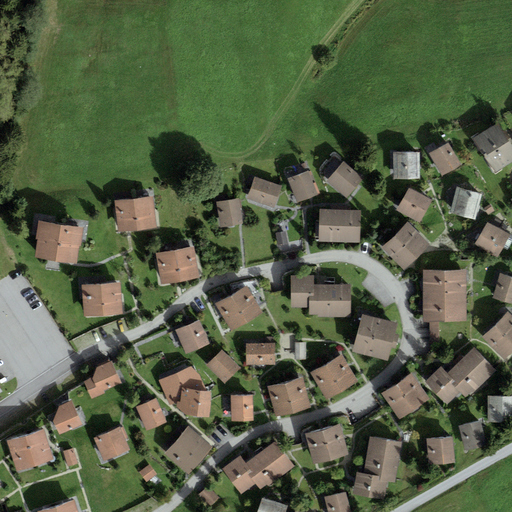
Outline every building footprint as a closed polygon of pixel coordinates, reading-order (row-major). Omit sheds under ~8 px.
[(511,142),(499,122),(473,139),(495,172),(511,161),(511,142)] [(449,144),(430,154),(442,176),(461,166),(449,144)] [(420,152),(393,152),(393,179),(419,180),(420,152)] [(364,178),(343,162),(327,182),(347,198),(364,178)] [(308,171),(288,179),(297,202),(317,194),(308,171)] [(282,186),(254,176),(247,197),(275,207),(282,186)] [(482,194),(457,187),(450,213),(475,220),(482,194)] [(420,194),(409,188),(397,211),(421,223),(433,200),(420,194)] [(153,198),(115,202),(118,231),(156,227),(153,198)] [(239,199),(217,202),(221,227),(242,224),(239,199)] [(491,205),(484,208),(489,215),(495,211),(491,205)] [(361,211),(320,209),(319,241),(360,243),(361,211)] [(84,228),(38,221),(35,239),(37,240),(35,257),(76,264),(79,246),(82,246),(84,228)] [(408,222),(382,247),(404,270),(430,245),(408,222)] [(510,235),(488,222),(475,244),(497,257),(510,235)] [(285,232),(276,233),(279,245),(287,243),(285,232)] [(194,247),(156,254),(161,285),(199,278),(194,247)] [(467,270),(423,270),(424,322),(429,322),(458,322),(467,322),(467,270)] [(511,277),(501,274),(493,298),(511,303),(511,277)] [(315,276),(292,275),(291,305),(310,306),(310,296),(314,296),(314,284),(315,276)] [(120,281),(82,285),(85,316),(124,312),(120,281)] [(314,296),(310,296),(310,306),(309,315),(350,316),(351,285),(314,284),(314,296)] [(248,288),(217,304),(232,332),(263,315),(248,288)] [(511,316),(508,312),(482,336),(505,360),(511,352),(511,316)] [(396,323),(363,315),(353,352),(387,360),(391,347),(395,348),(399,335),(394,334),(396,323)] [(199,321),(176,330),(181,341),(185,352),(208,343),(199,321)] [(458,322),(429,322),(429,341),(455,340),(458,337),(458,322)] [(266,342),(245,342),(246,365),(275,364),(274,336),(265,337),(266,342)] [(306,342),(295,343),(295,359),(306,359),(306,342)] [(498,369),(477,348),(450,374),(457,382),(455,384),(462,393),(468,398),(498,369)] [(222,350),(207,366),(225,384),(241,368),(222,350)] [(343,355),(311,373),(326,399),(358,381),(343,355)] [(92,378),(83,382),(91,399),(104,393),(103,391),(120,383),(111,361),(96,367),(92,378)] [(192,367),(159,380),(171,404),(178,401),(176,407),(189,416),(209,417),(212,391),(206,391),(192,367)] [(450,374),(444,368),(429,382),(450,404),(462,393),(455,384),(457,382),(450,374)] [(413,374),(383,393),(401,420),(430,401),(413,374)] [(303,378),(268,387),(275,417),(310,408),(303,378)] [(252,395),(231,396),(232,421),(253,421),(252,395)] [(511,395),(488,396),(488,422),(511,421),(511,395)] [(157,399),(137,407),(146,430),(166,422),(157,399)] [(72,400),(59,406),(53,422),(59,435),(83,425),(72,400)] [(481,422),(460,426),(464,450),(485,446),(481,422)] [(340,426),(306,434),(308,441),(314,464),(347,455),(341,433),(340,426)] [(119,427),(94,438),(104,461),(129,450),(119,427)] [(211,448),(188,427),(164,453),(187,474),(211,448)] [(45,430),(8,442),(17,471),(54,460),(45,430)] [(402,442),(369,437),(367,452),(363,473),(384,477),(383,480),(388,481),(395,482),(402,442)] [(451,437),(426,439),(428,464),(453,463),(451,437)] [(294,467),(276,442),(245,463),(251,472),(248,474),(255,485),(260,491),(294,467)] [(74,449),(64,451),(67,466),(77,463),(74,449)] [(241,457),(224,469),(241,494),(255,485),(248,474),(251,472),(245,463),(241,457)] [(149,465),(140,472),(147,481),(156,474),(149,465)] [(363,473),(357,472),(352,495),(385,501),(388,481),(383,480),(384,477),(363,473)] [(211,487),(200,496),(210,508),(221,499),(211,487)] [(351,511),(348,494),(328,498),(331,511),(351,511)] [(285,511),(288,506),(263,497),(257,511),(285,511)] [(78,511),(75,500),(38,511),(37,511),(78,511)]
